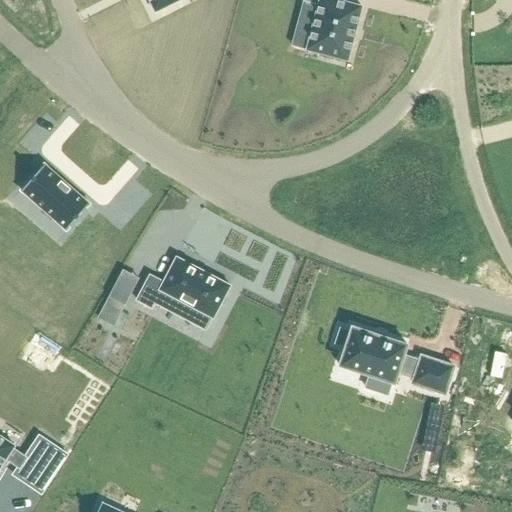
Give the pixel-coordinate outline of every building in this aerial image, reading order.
[(148,0),(155,13),(180,0),(148,0)] [(304,0),(318,4),(306,50),(347,61),(362,7),(335,0),(304,0)] [(44,165),(21,191),(66,230),(89,204),(44,165)] [(212,318),(230,286),(176,257),(163,282),(149,275),(136,300),(152,308),(154,303),(205,330),(211,317),(212,318)] [(444,394),(453,367),(421,356),(419,361),(403,355),(407,345),(352,327),(350,332),(340,328),(335,343),(345,347),(339,366),(369,375),(365,388),(387,395),(391,383),(394,384),(400,367),(415,372),(412,383),(444,394)] [(38,435),(29,448),(59,467),(67,455),(38,435)] [(0,436),(0,467),(6,459),(19,468),(26,458),(12,449),(14,446),(0,436)] [(120,511),(101,503),(97,511),(120,511)]
